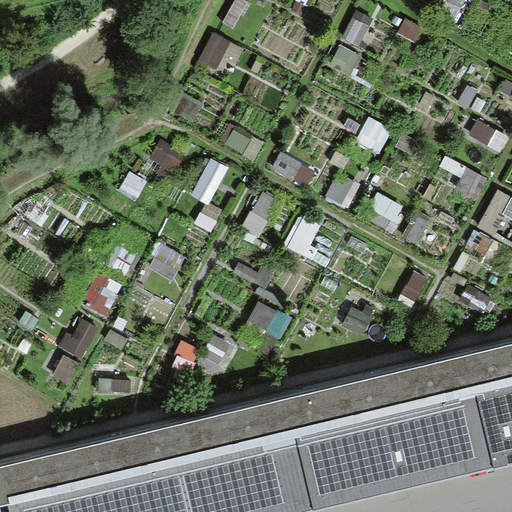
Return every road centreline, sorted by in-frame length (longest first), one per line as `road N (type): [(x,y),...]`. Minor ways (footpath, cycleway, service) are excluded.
road 1 (track): [(511,323),(0,445)]
road 2 (track): [(0,87),(122,0)]
